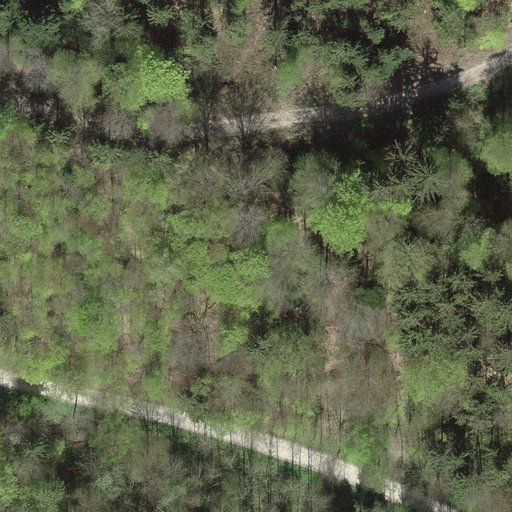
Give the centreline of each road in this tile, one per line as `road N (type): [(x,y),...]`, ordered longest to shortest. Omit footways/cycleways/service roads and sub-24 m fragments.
road 1 (track): [(511,56),(376,101),(168,131),(112,128),(0,97)]
road 2 (track): [(439,511),(298,452),(0,376)]
